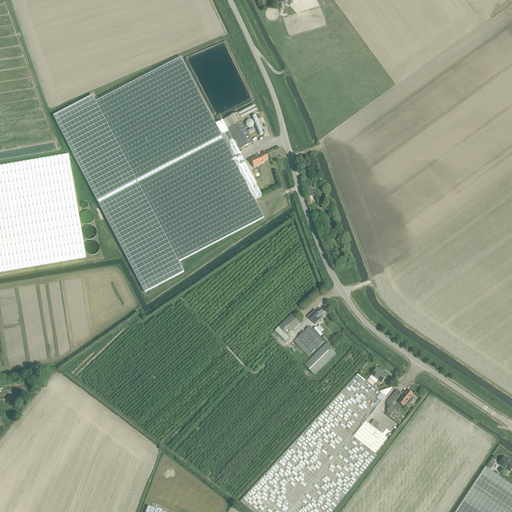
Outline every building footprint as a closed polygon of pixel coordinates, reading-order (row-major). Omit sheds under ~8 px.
[(215,125),(180,57),(95,102),(92,95),(52,116),(144,292),(183,272),(178,262),(263,218),(254,200),(261,196),(238,150),(222,121),(215,125)] [(241,118),(257,110),(255,105),(238,112),(241,118)] [(237,113),(222,121),(238,150),(252,143),(237,113)] [(263,134),(256,115),(252,116),(259,135),(263,134)] [(253,168),(264,163),(263,161),(268,159),(265,153),(250,160),(253,168)] [(0,272),(86,258),(68,155),(0,166),(0,272)] [(312,188),(305,190),(307,198),(314,196),(312,188)] [(92,240),(95,236),(94,235),(97,232),(90,226),(89,228),(90,229),(87,232),(89,234),(88,236),(92,240)] [(308,318),(314,324),(322,317),(320,316),(323,312),(320,309),(317,312),(315,311),(308,318)] [(279,328),(275,331),(286,342),(289,339),(287,336),(300,324),(295,319),(297,318),(293,314),(292,315),(279,328)] [(311,354),(324,342),(310,327),(297,339),(294,342),(308,356),(311,354)] [(336,354),(326,344),(304,366),(314,376),(336,354)] [(386,377),(376,369),(371,376),(381,383),(386,377)] [(332,511),(377,456),(375,454),(354,437),(366,422),(386,397),(357,375),(240,502),(252,511),(332,511)] [(397,390),(388,402),(391,405),(394,401),(395,402),(400,396),(396,393),(397,391),(397,390)] [(408,391),(402,398),(401,398),(400,399),(401,400),(398,403),(403,407),(406,403),(406,404),(408,402),(410,404),(414,399),(411,397),(413,395),(408,391)] [(396,409),(391,405),(387,411),(387,413),(391,416),(396,409)] [(382,435),(386,430),(374,420),(370,425),(382,435)] [(370,425),(366,422),(354,437),(375,454),(387,439),(382,435),(370,425)] [(499,465),(510,472),(511,468),(511,462),(510,461),(510,462),(504,458),(499,465)] [(511,511),(511,485),(485,468),(456,511),(511,511)]
